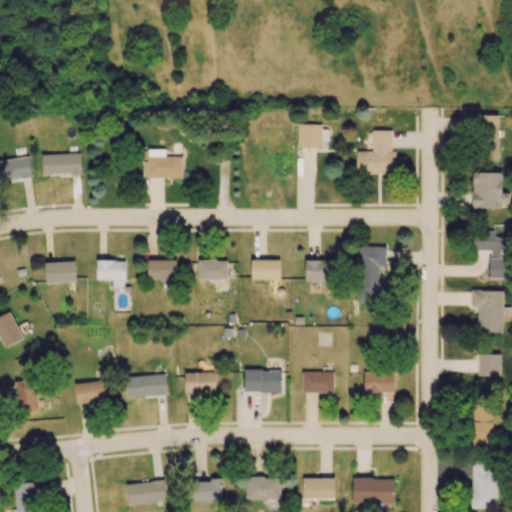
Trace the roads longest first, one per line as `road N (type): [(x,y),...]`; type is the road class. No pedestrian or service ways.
road 1 (residential): [(430,219),(78,217),(0,226)]
road 2 (residential): [(429,437),(210,437),(0,452)]
road 3 (residential): [(429,511),(430,112)]
